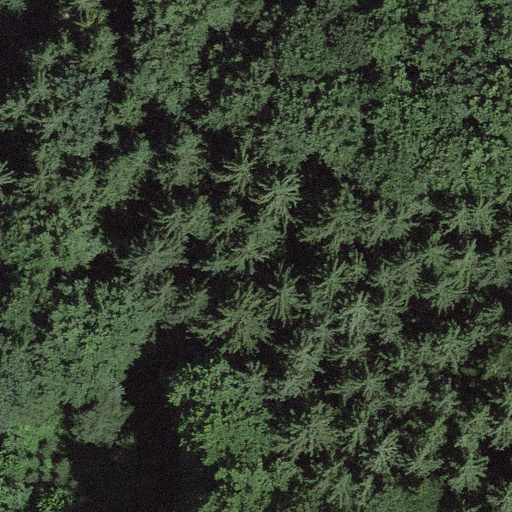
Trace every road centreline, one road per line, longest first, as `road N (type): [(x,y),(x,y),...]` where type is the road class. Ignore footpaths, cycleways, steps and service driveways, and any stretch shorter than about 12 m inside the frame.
road 1 (track): [(49,66),(173,105),(274,153),(393,188),(511,208)]
road 2 (track): [(71,0),(21,148),(0,185)]
